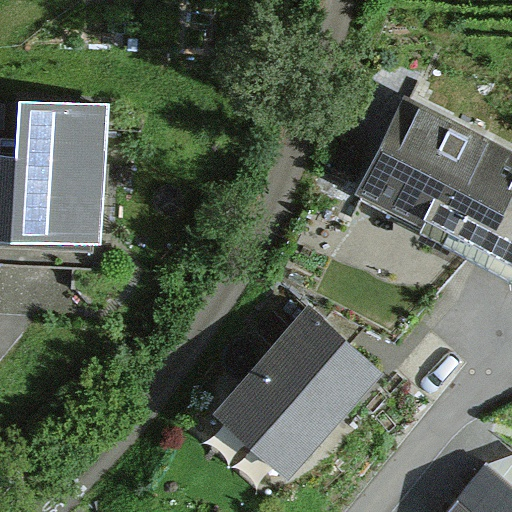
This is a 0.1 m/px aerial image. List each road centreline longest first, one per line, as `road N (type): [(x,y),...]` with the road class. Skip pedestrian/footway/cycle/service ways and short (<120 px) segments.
road 1 (residential): [(341,9),(293,158),(227,291),(133,422),(52,511)]
road 2 (residential): [(511,349),(368,511)]
